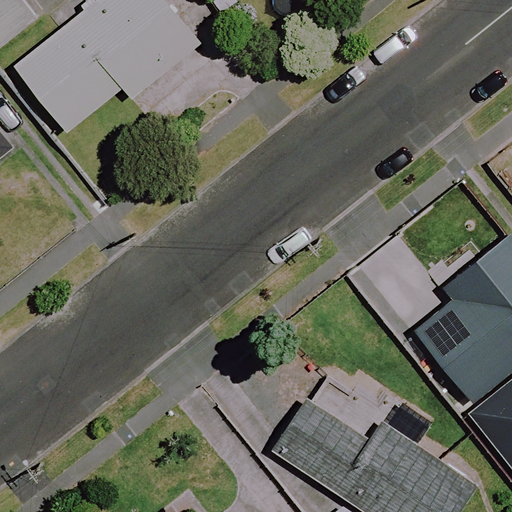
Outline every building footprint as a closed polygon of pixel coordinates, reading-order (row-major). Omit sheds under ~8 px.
[(0,0),(0,50),(40,18),(25,0),(0,0)] [(200,46),(164,0),(102,0),(18,66),(69,131),(125,88),(133,98),(200,46)] [(0,160),(13,150),(0,133),(0,160)] [(511,372),(511,240),(454,288),(457,292),(414,327),(475,402),(511,372)] [(511,385),(498,396),(511,414),(511,385)] [(350,501),(336,511),(460,511),(477,488),(383,425),(371,443),(309,401),(276,450),(350,501)] [(251,511),(244,503),(232,511),(198,511),(187,498),(170,511),(251,511)]
